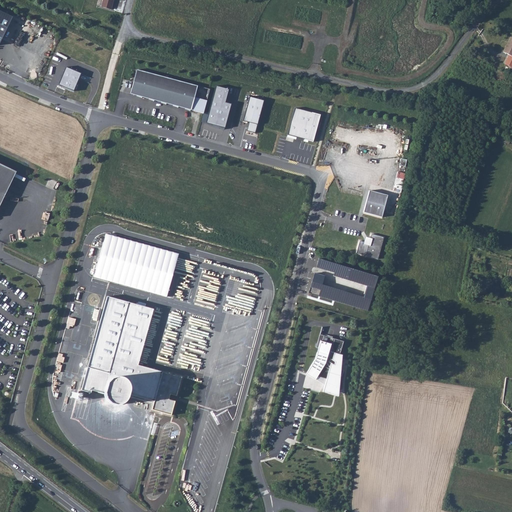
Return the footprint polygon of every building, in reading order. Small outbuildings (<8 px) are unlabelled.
[(103,0),(102,8),(111,10),(114,0),(103,0)] [(0,12),(0,46),(13,19),(0,12)] [(511,38),(510,38),(503,51),(508,54),(504,64),(511,68),(511,38)] [(66,69),(59,86),(74,93),(82,75),(66,69)] [(136,70),(129,94),(178,106),(203,113),(207,99),(194,96),(197,86),(136,70)] [(227,88),(215,85),(205,121),(224,127),(230,103),(224,101),(227,88)] [(263,99),(249,95),(242,119),(249,121),(247,130),(255,132),(263,99)] [(295,108),(288,135),(313,141),(320,115),(295,108)] [(0,164),(0,188),(10,169),(0,164)] [(10,169),(0,188),(0,203),(15,172),(10,169)] [(386,195),(369,191),(363,212),(380,217),(386,195)] [(177,255),(105,235),(93,277),(165,298),(177,255)] [(383,238),(371,235),(370,240),(365,238),(364,243),(360,242),(356,254),(378,260),(383,238)] [(379,276),(318,258),(316,268),(335,273),(334,276),(366,285),(363,297),(312,282),(310,287),(320,290),(318,296),(368,311),(379,276)] [(126,390),(126,394),(152,402),(150,410),(169,416),(173,402),(167,400),(168,395),(174,396),(180,378),(136,365),(152,310),(106,297),(79,390),(89,393),(90,390),(102,394),(103,390),(106,385),(112,382),(119,382),(124,386),(126,390)] [(310,368),(306,374),(315,380),(315,379),(325,385),(323,392),(338,397),(339,388),(340,375),(342,376),(344,370),(340,369),(341,363),(338,362),(339,358),(341,359),(342,355),(340,354),(343,341),(320,334),(316,348),(320,349),(319,353),(317,352),(315,359),(310,368)] [(124,400),(126,394),(126,390),(124,386),(119,382),(112,382),(106,385),(103,390),(102,394),(104,400),(108,404),(114,405),(120,404),(124,400)]
